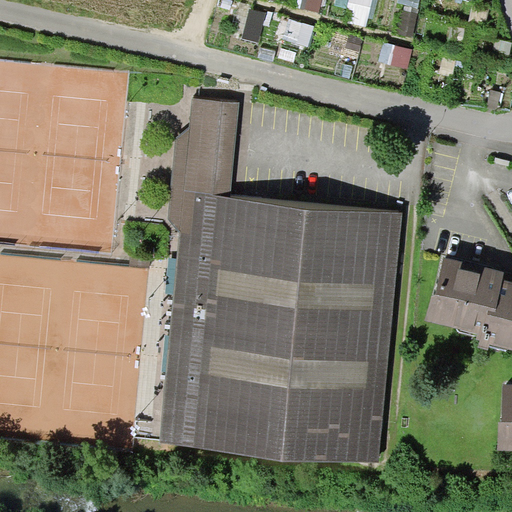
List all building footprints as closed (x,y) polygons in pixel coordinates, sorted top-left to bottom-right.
[(191,127),(184,192),(231,197),(241,103),(194,99),(191,127)] [(169,218),(180,229),(184,192),(191,127),(177,139),(169,218)] [(404,213),(231,197),(184,192),(180,229),(161,443),(381,463),(404,213)] [(504,272),(444,256),(435,294),(432,294),(424,320),(477,334),(476,339),(479,341),(477,348),(488,350),(490,344),(511,349),(511,281),(503,279),(504,272)] [(511,383),(503,383),(502,420),(499,420),(498,449),(511,449),(511,383)]
